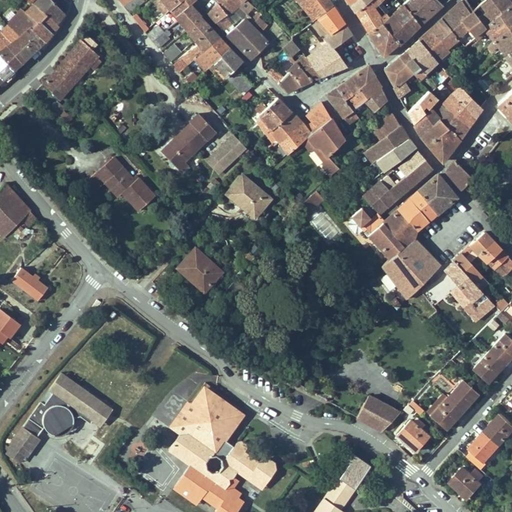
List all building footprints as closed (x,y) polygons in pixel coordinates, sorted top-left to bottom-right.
[(34,9),(42,17),(47,12),(52,8),(63,19),(67,15),(72,9),(61,0),(58,0),(51,7),(43,0),(34,9)] [(134,0),(132,2),(131,3),(137,10),(148,0),(134,0)] [(168,0),(161,6),(167,12),(171,7),(179,0),(168,0)] [(179,0),(171,7),(173,9),(170,11),(176,18),(177,17),(190,5),(194,0),(179,0)] [(213,0),(217,5),(226,15),(241,0),(213,0)] [(241,0),(252,13),(259,22),(264,18),(248,0),(241,0)] [(304,0),(321,16),(322,15),(334,5),(334,4),(330,0),(304,0)] [(352,0),(350,2),(353,5),(355,9),(365,0),(352,0)] [(365,0),(355,9),(359,15),(368,28),(382,16),(372,4),(377,0),(365,0)] [(391,7),(410,29),(418,22),(422,19),(405,0),(399,0),(394,5),(391,7)] [(405,0),(422,19),(431,11),(441,3),(438,0),(405,0)] [(462,0),(450,11),(442,17),(457,36),(467,27),(474,34),(511,1),(511,0),(497,0),(488,8),(483,13),(480,16),(475,10),(473,7),(467,0),(462,0)] [(481,0),(488,8),(497,0),(481,0)] [(511,1),(474,34),(476,36),(476,37),(488,27),(496,39),(511,25),(511,1)] [(27,7),(13,19),(24,32),(37,20),(42,17),(34,9),(30,4),(28,2),(25,5),(27,7)] [(190,5),(177,17),(187,27),(200,15),(194,10),(190,5)] [(207,14),(216,24),(226,15),(217,5),(207,14)] [(386,12),(382,16),(398,38),(404,33),(410,29),(391,7),(386,12)] [(52,8),(47,12),(60,27),(65,21),(63,19),(52,8)] [(144,31),(149,27),(136,11),(131,15),(144,31)] [(42,17),(37,20),(52,36),(57,30),(60,27),(47,12),(42,17)] [(200,15),(187,27),(195,38),(208,26),(204,21),(200,15)] [(226,15),(216,24),(223,32),(233,22),(226,15)] [(382,16),(368,28),(377,41),(384,51),(398,38),(382,16)] [(240,48),(251,59),(270,41),(247,17),(226,36),(240,48)] [(457,36),(442,17),(437,22),(433,25),(448,44),(457,36)] [(30,39),(38,48),(46,41),(52,36),(37,20),(24,32),(13,19),(7,26),(23,45),(30,39)] [(152,29),(158,35),(168,25),(163,19),(152,29)] [(168,25),(158,35),(164,42),(175,32),(172,29),(175,26),(172,22),(168,25)] [(328,42),(332,47),(352,34),(345,22),(325,39),(328,42)] [(309,25),(292,39),(299,47),(315,33),(309,25)] [(511,25),(496,39),(508,54),(511,50),(511,25)] [(4,28),(29,57),(34,53),(38,48),(30,39),(23,45),(7,26),(4,28)] [(208,26),(195,38),(198,42),(178,59),(185,68),(218,37),(213,31),(208,26)] [(419,37),(438,58),(449,49),(430,27),(425,32),(419,37)] [(0,45),(19,66),(25,60),(29,57),(4,28),(0,31),(0,45)] [(67,61),(49,79),(67,95),(98,60),(102,62),(109,53),(102,47),(107,41),(97,32),(91,38),(90,39),(67,61)] [(218,37),(185,68),(189,72),(205,59),(211,66),(214,63),(228,49),(227,48),(223,42),(218,37)] [(407,47),(427,69),(438,58),(419,37),(413,42),(407,47)] [(175,56),(186,46),(179,38),(168,47),(175,56)] [(299,47),(292,39),(286,47),(293,56),(300,49),(299,47)] [(328,42),(308,59),(321,75),(331,71),(347,64),(341,57),(332,47),(328,42)] [(0,62),(10,74),(13,71),(19,66),(0,45),(0,62)] [(403,50),(399,53),(412,69),(414,71),(416,68),(422,75),(427,69),(407,47),(403,50)] [(228,49),(214,63),(226,76),(245,93),(254,84),(236,66),(241,60),(234,54),(228,49)] [(412,69),(399,53),(388,63),(384,66),(399,94),(410,85),(403,77),(412,69)] [(298,62),(312,79),(316,77),(321,75),(308,59),(305,55),(298,62)] [(0,81),(4,78),(10,74),(0,62),(0,81)] [(312,79),(298,62),(283,78),(278,73),(273,78),(287,91),(299,85),(312,79)] [(226,76),(214,63),(211,66),(208,68),(220,82),(226,76)] [(368,63),(345,81),(353,92),(375,75),(371,69),(368,63)] [(441,68),(433,79),(440,83),(448,72),(441,68)] [(375,75),(353,92),(361,102),(365,99),(372,108),(384,98),(381,93),(378,88),(381,85),(375,75)] [(337,87),(353,107),(361,102),(353,92),(345,81),(341,84),(337,87)] [(353,107),(337,87),(332,91),(328,93),(345,116),(354,109),(353,107)] [(457,95),(475,116),(479,111),(482,107),(464,87),(457,95)] [(511,89),(499,101),(511,116),(511,89)] [(425,93),(411,107),(418,115),(433,101),(425,93)] [(260,114),(279,141),(301,120),(292,110),(285,103),(278,94),(267,105),(263,101),(255,109),(260,114)] [(457,114),(468,126),(472,121),(475,116),(457,95),(449,103),(457,114)] [(442,116),(423,132),(427,137),(430,142),(448,124),(457,114),(449,103),(443,96),(440,98),(446,105),(438,112),(442,116)] [(419,127),(423,132),(442,116),(438,112),(446,105),(440,98),(415,122),(419,127)] [(307,127),(301,120),(279,141),(289,154),(302,141),(308,136),(311,132),(332,116),(322,101),(311,110),(306,115),(312,124),(307,127)] [(221,124),(205,106),(194,115),(196,116),(178,133),(179,134),(167,146),(181,161),(209,136),(221,124)] [(379,130),(388,143),(408,128),(399,114),(389,122),(379,130)] [(448,124),(460,136),(463,132),(468,126),(457,114),(448,124)] [(325,165),(332,173),(341,166),(331,155),(347,139),(339,127),(332,116),(311,132),(308,136),(316,145),(315,148),(325,160),(325,165)] [(448,124),(430,142),(443,158),(460,136),(448,124)] [(411,132),(408,128),(388,143),(365,161),(375,170),(415,139),(411,132)] [(204,159),(219,174),(246,146),(231,131),(204,159)] [(308,148),(315,148),(316,145),(308,136),(302,141),(308,148)] [(400,166),(407,175),(426,158),(422,154),(419,151),(400,166)] [(121,180),(117,183),(124,192),(129,188),(145,207),(156,198),(149,190),(155,185),(143,171),(140,174),(121,152),(107,163),(121,180)] [(390,189),(397,197),(432,166),(426,158),(407,175),(390,189)] [(456,159),(448,169),(458,180),(464,188),(474,178),(456,159)] [(121,180),(107,163),(91,176),(101,188),(112,179),(117,183),(121,180)] [(273,197),(245,172),(228,190),(256,215),(273,197)] [(410,196),(428,221),(456,195),(448,186),(437,173),(410,196)] [(372,186),(379,194),(388,187),(381,179),(380,179),(372,186)] [(476,186),(473,183),(467,188),(470,191),(476,186)] [(161,193),(155,185),(149,190),(156,198),(161,193)] [(0,231),(9,240),(19,229),(29,216),(5,186),(0,192),(0,231)] [(364,193),(381,212),(389,205),(379,194),(372,186),(364,193)] [(388,187),(379,194),(389,205),(397,197),(390,189),(388,187)] [(333,199),(326,190),(317,198),(321,202),(325,206),(333,199)] [(381,212),(364,193),(362,195),(378,213),(373,217),(362,205),(350,214),(386,262),(414,240),(411,236),(418,230),(398,207),(384,219),(379,214),(381,212)] [(398,207),(418,230),(422,226),(428,221),(410,196),(398,207)] [(321,202),(317,198),(312,202),(315,207),(321,202)] [(311,225),(331,240),(339,230),(319,215),(311,225)] [(29,216),(19,229),(23,232),(32,221),(29,216)] [(480,236),(474,242),(478,246),(484,253),(498,239),(489,228),(480,236)] [(498,239),(484,253),(490,261),(497,254),(507,265),(509,263),(511,266),(511,272),(506,279),(511,284),(511,282),(511,255),(508,251),(503,245),(498,239)] [(414,240),(386,262),(381,267),(406,300),(407,300),(439,266),(431,257),(418,270),(410,278),(403,270),(412,262),(425,252),(414,240)] [(478,246),(474,242),(467,250),(470,254),(478,246)] [(221,268),(195,243),(177,262),(202,287),(221,268)] [(462,255),(458,259),(483,292),(492,283),(479,267),(467,250),(462,255)] [(431,257),(425,252),(412,262),(403,270),(410,278),(418,270),(431,257)] [(497,254),(490,261),(506,279),(511,272),(511,266),(509,263),(507,265),(497,254)] [(483,292),(458,259),(453,264),(449,268),(478,309),(488,298),(483,292)] [(48,293),(21,273),(12,285),(39,306),(48,293)] [(396,298),(393,294),(385,301),(391,307),(396,303),(393,300),(396,298)] [(494,304),(500,310),(508,301),(502,296),(494,304)] [(379,309),(371,318),(375,323),(384,314),(379,309)] [(20,330),(1,316),(0,316),(0,346),(4,341),(9,345),(13,340),(20,330)] [(511,337),(507,332),(474,368),(488,381),(497,372),(506,362),(511,355),(511,337)] [(62,367),(60,370),(94,395),(92,398),(100,403),(92,413),(95,416),(102,420),(113,405),(62,367)] [(94,395),(60,370),(9,440),(11,441),(25,451),(26,452),(39,435),(36,432),(43,422),(45,426),(48,429),(51,431),(54,432),(75,419),(76,418),(76,416),(76,415),(76,414),(81,411),(92,420),(95,416),(92,413),(100,403),(92,398),(94,395)] [(478,392),(463,378),(431,413),(446,427),(455,416),(470,400),(478,392)] [(237,406),(208,383),(194,400),(200,404),(187,419),(189,428),(181,428),(168,444),(188,460),(174,477),(197,495),(199,492),(209,469),(203,465),(202,458),(207,453),(214,452),(226,435),(239,419),(237,406)] [(382,428),(399,411),(368,395),(358,416),(381,429),(382,428)] [(187,419),(200,404),(194,400),(190,396),(171,421),(181,428),(189,428),(187,419)] [(412,398),(408,403),(419,412),(423,408),(412,398)] [(429,433),(411,416),(397,431),(415,447),(429,433)] [(510,429),(495,416),(491,419),(469,444),(463,451),(478,464),(510,429)] [(226,435),(214,452),(219,456),(220,463),(216,468),(209,469),(199,492),(213,504),(210,507),(211,511),(230,511),(232,511),(229,490),(222,484),(226,480),(226,476),(230,475),(235,469),(255,485),(262,476),(270,476),(275,470),(273,462),(268,458),(261,459),(259,461),(245,450),(247,448),(246,441),(243,438),(238,439),(235,442),(226,435)] [(11,441),(6,447),(20,457),(25,451),(11,441)] [(342,511),(345,508),(341,505),(371,465),(353,451),(344,462),(348,465),(333,485),(312,511),(305,511),(302,510),(300,511),(342,511)] [(479,479),(470,470),(465,476),(458,469),(444,484),(462,501),(467,496),(472,490),(476,486),(474,484),(479,479)] [(260,489),(270,476),(262,476),(255,485),(260,489)] [(197,495),(174,477),(172,481),(194,499),(197,495)] [(241,499),(229,490),(232,511),(236,505),(241,499)]
